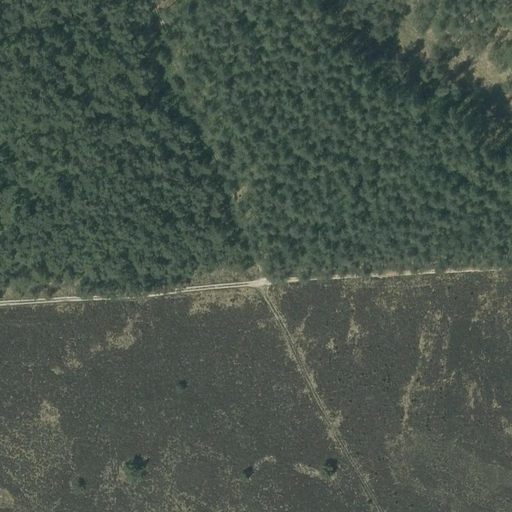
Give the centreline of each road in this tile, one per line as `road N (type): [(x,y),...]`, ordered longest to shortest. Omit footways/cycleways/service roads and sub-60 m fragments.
road 1 (track): [(263,280),(0,303)]
road 2 (track): [(511,267),(263,280)]
